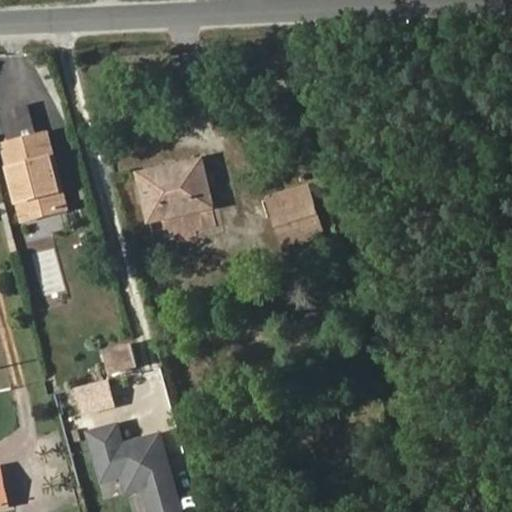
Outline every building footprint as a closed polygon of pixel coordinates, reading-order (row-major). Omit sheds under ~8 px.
[(67,209),(47,134),(5,145),(25,220),(67,209)] [(206,177),(202,159),(138,174),(149,221),(213,206),(209,188),(206,177)] [(215,187),(212,175),(206,177),(209,188),(215,187)] [(325,237),(308,186),(269,198),(285,250),(325,237)] [(109,375),(140,369),(134,340),(103,346),(109,375)] [(115,381),(79,386),(83,414),(119,409),(115,381)] [(181,511),(160,436),(123,446),(118,427),(91,434),(104,480),(124,474),(129,473),(144,482),(146,487),(153,511),(181,511)] [(0,507),(10,505),(1,467),(0,467),(0,507)] [(146,487),(144,482),(129,473),(124,474),(129,491),(146,487)]
